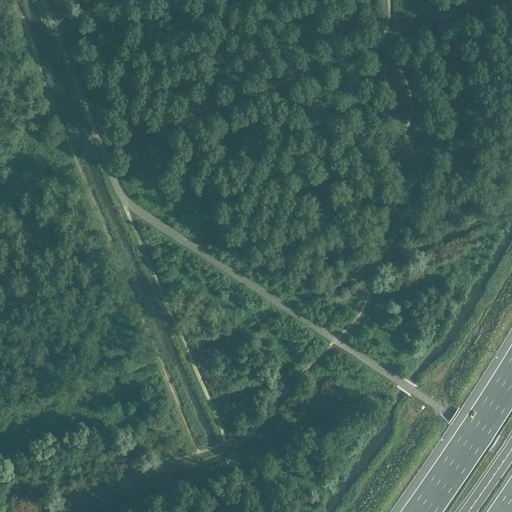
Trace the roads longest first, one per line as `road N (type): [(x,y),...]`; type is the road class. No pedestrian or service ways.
road 1 (unknown): [(198,452),(14,0)]
road 2 (track): [(511,263),(346,511)]
road 3 (unknown): [(368,278),(366,303),(252,431),(226,449),(198,452)]
road 4 (motorway): [(511,385),(426,511)]
road 5 (unknown): [(201,456),(65,511)]
road 6 (unknown): [(387,0),(386,43),(412,102),(405,132)]
road 7 (unknown): [(408,145),(421,175),(415,201),(372,263)]
